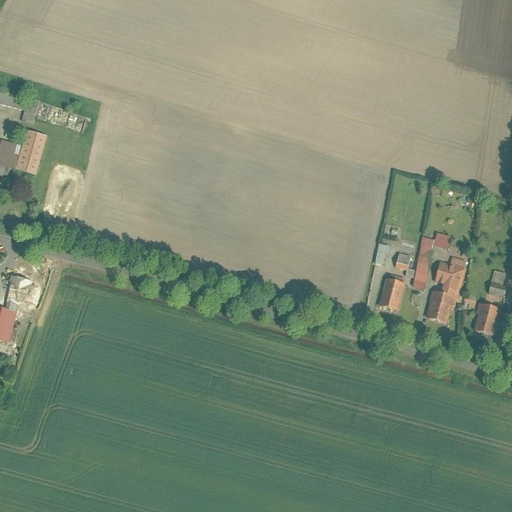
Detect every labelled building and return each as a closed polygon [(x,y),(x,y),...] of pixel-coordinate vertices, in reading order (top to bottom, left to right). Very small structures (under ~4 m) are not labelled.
[(40,103),(0,92),(0,104),(26,112),(24,121),(34,124),(40,103)] [(16,170),(37,177),(48,137),(28,131),(16,170)] [(17,145),(4,141),(0,152),(0,176),(7,178),(17,145)] [(449,249),(452,238),(438,234),(436,242),(435,246),(449,249)] [(436,242),(424,238),(420,257),(432,260),(435,246),(436,242)] [(378,245),(374,264),(383,266),(387,247),(378,245)] [(397,269),(409,272),(412,258),(400,255),(397,269)] [(432,260),(420,257),(418,273),(430,276),(434,260),(432,260)] [(465,270),(467,262),(454,259),(452,267),(465,270)] [(452,267),(442,264),(437,283),(446,285),(443,296),(454,299),(460,301),(468,271),(465,270),(452,267)] [(507,275),(497,272),(493,284),(504,287),(507,275)] [(415,288),(426,291),(430,276),(418,273),(415,288)] [(20,304),(35,308),(40,286),(13,279),(8,301),(20,304)] [(381,307),(399,312),(406,285),(388,280),(381,307)] [(490,296),(504,300),(507,288),(504,287),(493,284),(490,296)] [(428,320),(447,325),(454,299),(443,296),(435,294),(428,320)] [(0,330),(0,341),(10,344),(20,304),(8,301),(5,311),(0,330)] [(476,332),(496,338),(503,312),(484,306),(476,332)]
